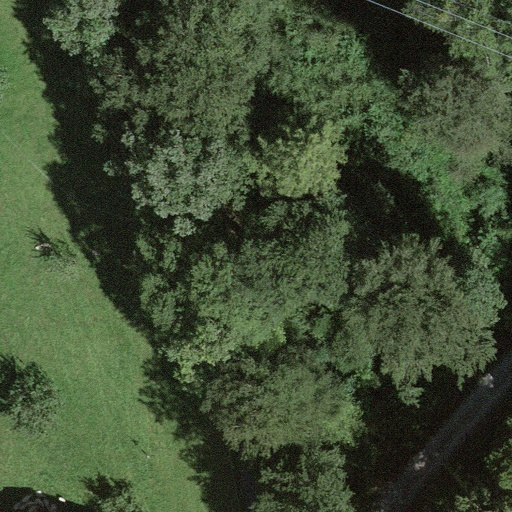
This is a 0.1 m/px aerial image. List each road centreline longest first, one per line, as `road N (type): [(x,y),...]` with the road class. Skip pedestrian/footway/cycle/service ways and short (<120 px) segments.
road 1 (track): [(127,0),(212,211),(263,511)]
road 2 (track): [(402,511),(511,392)]
